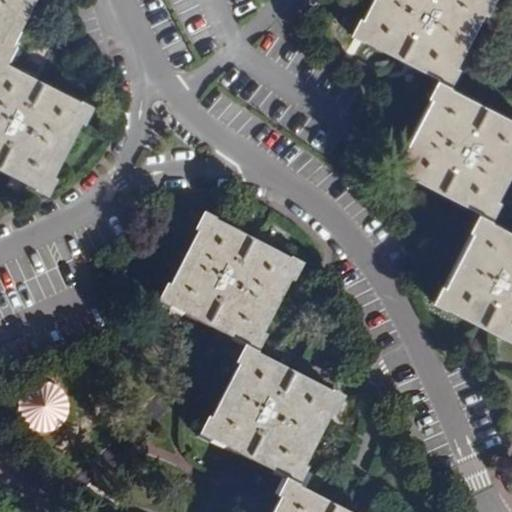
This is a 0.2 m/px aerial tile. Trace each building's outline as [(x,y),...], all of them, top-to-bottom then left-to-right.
[(0,0),(0,167),(34,185),(34,188),(46,194),(55,177),(51,175),(78,121),(81,122),(92,104),(79,98),(78,100),(6,62),(15,44),(11,42),(33,0),(0,0)] [(436,78),(449,86),(458,68),(455,66),(483,13),(487,15),(493,0),(371,0),(362,18),(357,17),(348,35),(361,42),(362,40),(436,78)] [(511,120),(449,88),(449,86),(436,78),(427,97),(429,100),(402,151),(399,149),(390,168),(403,175),(404,173),(476,210),(491,218),(499,202),(495,199),(511,167),(511,120)] [(511,233),(489,221),(491,218),(476,210),(467,230),(470,232),(444,285),(439,284),(430,302),(443,308),(445,306),(511,339),(511,233)] [(243,346),(258,354),(267,338),(262,336),(289,281),(293,283),(302,266),(289,259),(288,260),(214,224),(215,222),(202,215),(193,233),(196,235),(170,287),(165,286),(157,304),(169,310),(170,308),(206,327),(243,346)] [(257,357),(258,354),(243,346),(233,366),(236,367),(210,420),(205,418),(197,437),(210,444),(211,442),(249,461),(284,479),(299,487),(308,470),(304,468),(331,415),(334,416),(343,398),(331,392),(330,393),(257,357)] [(340,511),(297,490),(299,487),(284,479),(275,499),(277,501),(271,511),(340,511)]
